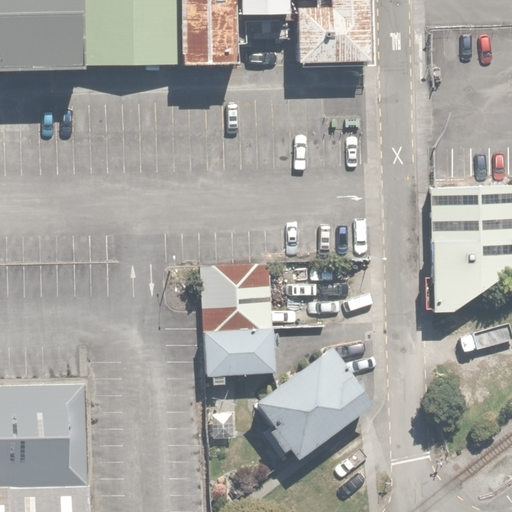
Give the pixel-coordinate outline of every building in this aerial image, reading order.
[(0,0),(0,71),(73,69),(71,0),(0,0)] [(71,0),(73,69),(169,67),(167,0),(71,0)] [(220,0),(167,0),(169,67),(222,66),(221,14),(220,0)] [(356,0),(220,0),(221,14),(284,12),(285,64),(358,62),(356,0)] [(511,261),(511,181),(423,184),(426,314),(441,313),(511,261)] [(268,265),(197,267),(201,371),(271,369),(268,265)] [(363,404),(327,349),(254,397),(291,453),(363,404)] [(83,511),(82,385),(0,386),(0,511),(83,511)]
